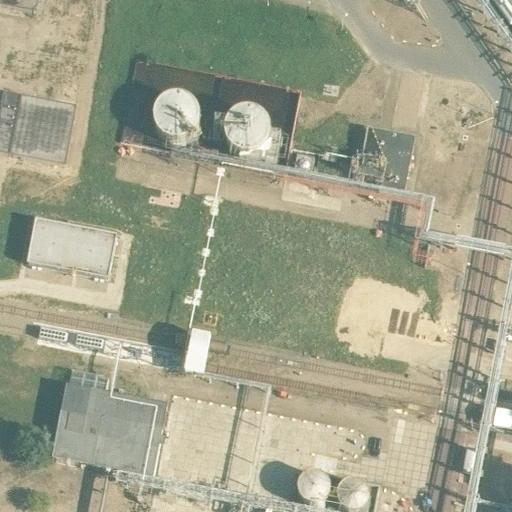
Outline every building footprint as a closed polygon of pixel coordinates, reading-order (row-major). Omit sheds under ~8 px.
[(0,0),(0,9),(36,17),(39,0),(0,0)] [(0,157),(68,171),(78,114),(5,99),(0,126),(0,157)] [(155,144),(193,156),(204,121),(167,109),(155,144)] [(225,153),(258,172),(276,139),(243,120),(225,153)] [(413,142),(376,134),(372,152),(387,154),(380,194),(403,199),(413,142)] [(35,228),(29,271),(112,282),(117,239),(35,228)] [(65,390),(60,417),(137,431),(142,405),(65,390)] [(511,414),(497,412),(493,436),(511,439),(511,414)] [(292,499),(293,506),(296,511),(326,511),(330,506),(331,500),(330,493),(327,487),(322,483),(316,480),(309,480),(302,482),(297,486),(293,492),(292,499)] [(334,507),(334,511),(372,511),(373,507),(372,501),(369,495),(364,490),(358,488),(351,488),(344,490),(339,494),(335,500),(334,507)]
